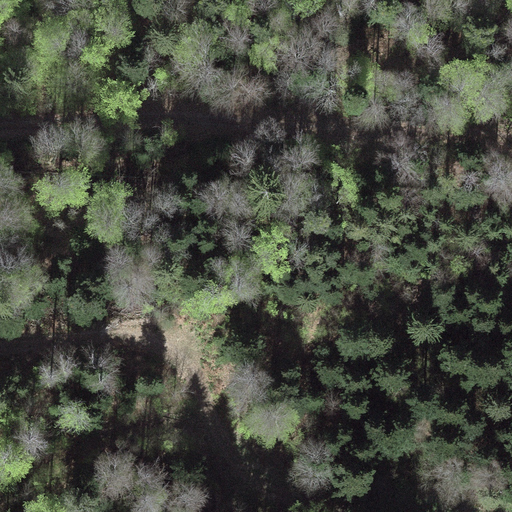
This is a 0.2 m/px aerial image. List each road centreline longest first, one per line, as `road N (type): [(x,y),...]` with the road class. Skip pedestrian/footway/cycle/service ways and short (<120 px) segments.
road 1 (track): [(0,126),(174,117),(511,141)]
road 2 (track): [(418,511),(280,497),(245,480),(225,457),(202,393),(167,342),(142,335),(0,347)]
